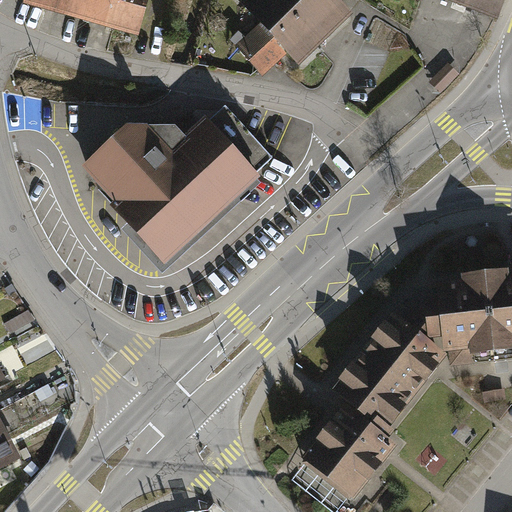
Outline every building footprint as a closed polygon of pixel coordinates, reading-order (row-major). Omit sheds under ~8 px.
[(148,0),(26,0),(26,2),(139,35),(148,0)] [(319,42),(325,36),(291,0),(238,0),(259,22),(243,37),(237,31),(229,38),(263,75),(287,53),(296,63),(319,42)] [(291,0),(325,36),(331,31),(351,12),(339,0),(291,0)] [(451,0),(497,18),(504,0),(451,0)] [(459,74),(448,63),(428,82),(439,93),(459,74)] [(128,127),(84,167),(105,189),(103,191),(131,222),(124,228),(153,260),(163,271),(260,183),(257,180),(262,175),(257,169),(273,155),(234,113),(219,127),(211,118),(207,113),(185,133),(177,125),(128,127)] [(511,272),(483,275),(493,362),(511,359),(511,272)] [(449,366),(493,362),(483,275),(433,281),(435,299),(423,300),(404,322),(441,352),(448,351),(449,366)] [(29,309),(5,322),(11,333),(35,320),(29,309)] [(393,313),(361,353),(410,392),(420,380),(423,382),(445,355),(441,352),(404,322),(393,313)] [(401,403),(410,392),(361,353),(329,392),(343,404),(381,434),(404,406),(401,403)] [(49,384),(35,391),(40,401),(54,394),(49,384)] [(503,389),(483,392),(485,403),(505,400),(503,389)] [(303,453),(298,460),(349,501),(374,469),(394,445),(381,434),(343,404),(303,453)] [(14,441),(8,431),(0,435),(0,467),(22,456),(14,441)]
